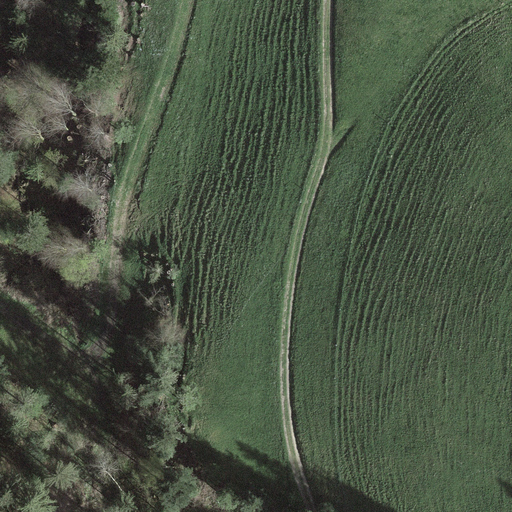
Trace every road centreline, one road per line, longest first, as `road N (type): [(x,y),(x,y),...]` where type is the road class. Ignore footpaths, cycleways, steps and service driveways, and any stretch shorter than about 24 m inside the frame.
road 1 (track): [(327,0),(326,131),(285,307),(289,433),(314,511)]
road 2 (track): [(0,306),(62,354),(89,358),(103,347),(125,183),(187,0)]
